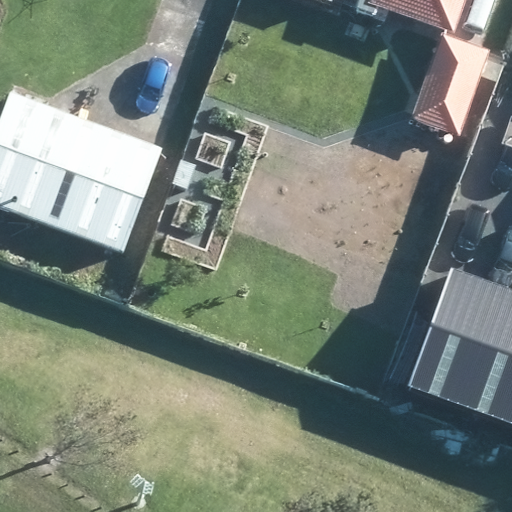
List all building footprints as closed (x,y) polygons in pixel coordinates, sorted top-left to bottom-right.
[(305,0),(320,5),(321,0),(345,0),(342,11),(362,18),(366,9),(372,12),(400,23),(435,35),(448,0),(305,0)] [(480,54),(448,43),(432,37),(414,85),(410,95),(400,120),(439,134),(437,140),(432,139),(423,162),(434,167),(455,175),(466,141),(450,135),(480,54)] [(23,106),(9,101),(0,97),(0,214),(110,257),(149,154),(30,109),(23,106)] [(511,101),(500,97),(489,125),(444,243),(511,268),(511,101)] [(422,322),(447,333),(459,304),(432,294),(422,322)] [(427,370),(414,363),(397,357),(384,386),(413,400),(427,370)]
